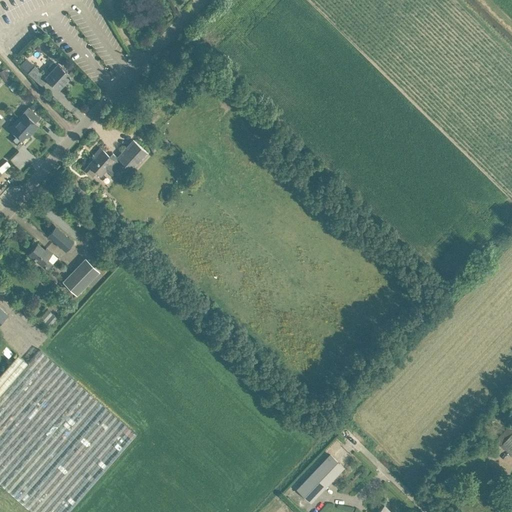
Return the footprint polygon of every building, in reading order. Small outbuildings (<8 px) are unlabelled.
[(58,88),(70,75),(59,65),(58,65),(55,62),(53,62),(51,62),(49,65),(48,67),(48,68),(52,72),(48,77),(36,66),(29,74),(42,86),(48,79),(58,88)] [(5,69),(0,70),(0,73),(4,81),(10,78),(5,69)] [(25,111),(9,128),(21,139),(30,130),(31,132),(38,125),(35,122),(40,117),(28,106),(24,110),(25,111)] [(89,164),(84,169),(92,176),(96,171),(101,175),(106,169),(112,175),(123,163),(132,171),(149,153),(133,139),(117,157),(115,155),(112,158),(100,147),(95,153),(97,155),(88,164),(89,164)] [(6,161),(0,165),(0,171),(1,173),(10,165),(6,161)] [(73,242),(54,224),(52,226),(54,227),(47,235),(66,250),(73,242)] [(48,258),(53,253),(46,247),(44,249),(37,243),(28,253),(42,265),(43,264),(48,269),(53,263),(48,258)] [(77,294),(99,271),(85,258),(63,281),(77,294)] [(27,363),(18,354),(0,374),(0,482),(33,511),(67,511),(136,433),(39,349),(27,363)] [(511,432),(511,433),(501,444),(511,454),(511,432)] [(311,502),(344,466),(329,453),(296,489),(311,502)]
